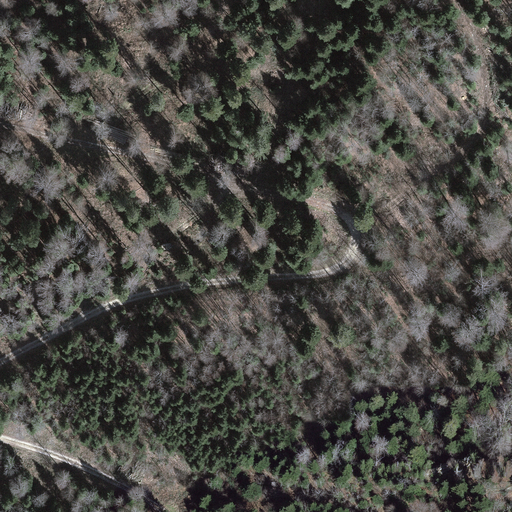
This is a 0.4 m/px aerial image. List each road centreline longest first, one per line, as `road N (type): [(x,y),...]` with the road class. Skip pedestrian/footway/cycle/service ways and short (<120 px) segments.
road 1 (track): [(0,363),(84,321),(176,289),(326,273),(344,265),(355,237),(333,209),(0,123)]
road 2 (track): [(0,438),(99,474),(162,511)]
